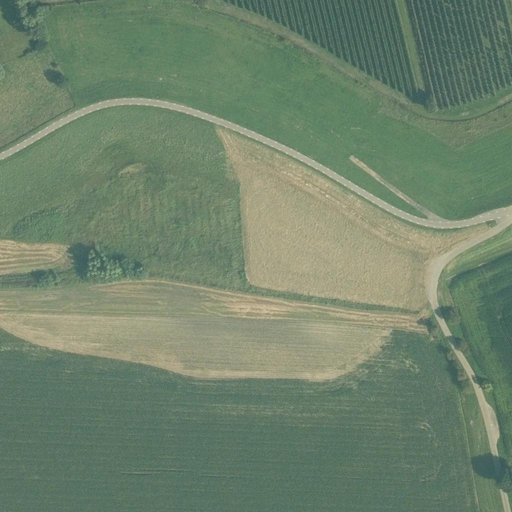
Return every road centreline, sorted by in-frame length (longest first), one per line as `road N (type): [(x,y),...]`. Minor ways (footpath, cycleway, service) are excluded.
road 1 (unclassified): [(511,212),(441,225),(401,216),(274,144),(150,101),(82,109),(0,155)]
road 2 (unclassified): [(507,511),(485,419),(435,318),(428,285),(431,271),(511,212)]
